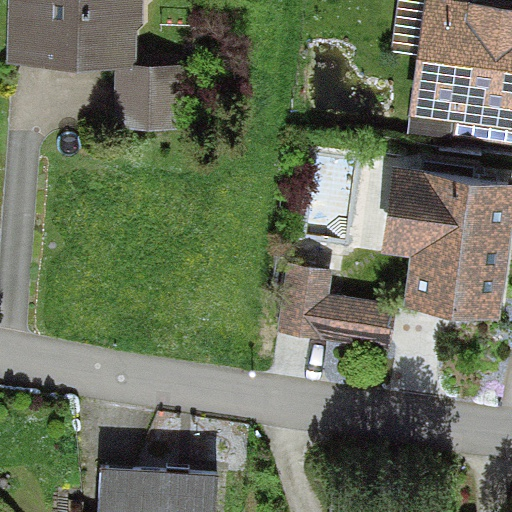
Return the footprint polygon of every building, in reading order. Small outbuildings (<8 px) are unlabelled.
[(120,56),(119,126),(172,127),(174,59),(144,58),(145,0),(24,0),(24,54),(120,56)] [(511,14),(432,4),(418,112),(511,123),(511,14)] [(511,177),(397,160),(386,234),(423,240),(414,293),(500,306),(511,225),(511,177)] [(290,261),(282,325),(390,338),(394,299),(329,291),(332,266),(290,261)] [(216,511),(221,473),(109,462),(103,511),(216,511)]
